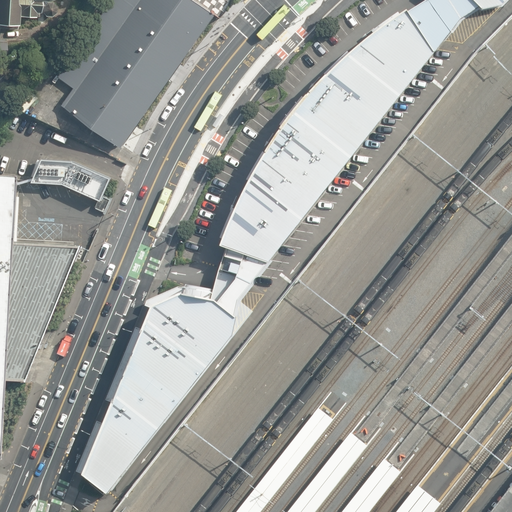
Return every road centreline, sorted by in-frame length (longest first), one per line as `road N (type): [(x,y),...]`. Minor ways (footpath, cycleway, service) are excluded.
road 1 (secondary): [(70,382),(183,127),(226,61),(284,0)]
road 2 (secondary): [(40,511),(73,419),(70,382)]
